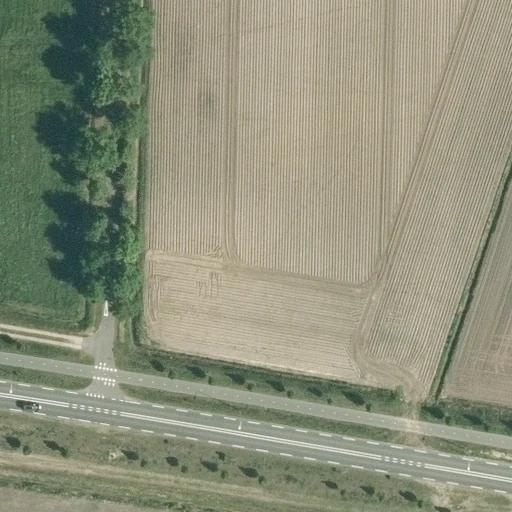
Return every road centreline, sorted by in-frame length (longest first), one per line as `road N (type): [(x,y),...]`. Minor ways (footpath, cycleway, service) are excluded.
road 1 (secondary): [(511,479),(101,413)]
road 2 (unclassified): [(101,413),(118,0)]
